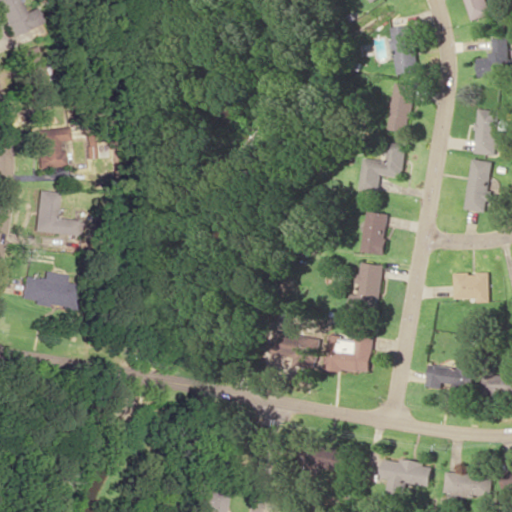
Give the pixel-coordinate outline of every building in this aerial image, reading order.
[(467,0),(473,19),(492,13),(487,0),(467,0)] [(398,73),(420,70),(413,23),(392,26),(398,73)] [(481,75),(511,74),(511,82),(511,57),(510,37),(493,38),(494,56),(480,56),(481,75)] [(38,48),(19,48),(18,90),(37,90),(38,48)] [(410,131),(417,84),(397,81),(389,127),(410,131)] [(501,109),(479,108),(477,152),(496,153),(496,146),(507,147),(508,129),(500,129),(501,109)] [(33,128),(35,167),(61,166),(60,149),(56,149),(56,140),(66,139),(65,127),(33,128)] [(408,142),(386,140),(384,158),(365,155),(361,187),(380,189),(382,174),(404,176),(408,142)] [(466,207),(487,210),(494,160),(474,157),(466,207)] [(72,235),(74,219),(52,216),(56,191),(36,189),(31,229),(72,235)] [(363,251),(385,253),(389,212),(367,210),(363,251)] [(382,263),(363,261),(361,273),(359,273),(357,293),(351,292),(349,308),(376,311),(382,263)] [(64,274),(41,270),(40,277),(22,275),(18,299),(68,307),(72,282),(63,281),(64,274)] [(455,272),(455,297),(489,297),(489,271),(455,272)] [(370,372),(375,331),(356,329),(355,337),(330,334),(326,367),(370,372)] [(318,367),(323,339),(285,332),(280,360),(318,367)] [(430,363),(427,385),(444,387),(444,385),(471,388),(474,360),(459,358),(458,366),(430,363)] [(503,374),(488,373),(487,394),(511,394),(511,368),(503,369),(503,374)] [(226,482),(234,449),(217,445),(208,477),(226,482)] [(386,456),(383,477),(391,478),(389,490),(407,493),(409,481),(432,485),(435,464),(386,456)] [(493,494),(493,473),(448,471),(448,493),(493,494)] [(221,511),(224,489),(198,486),(195,511),(221,511)]
